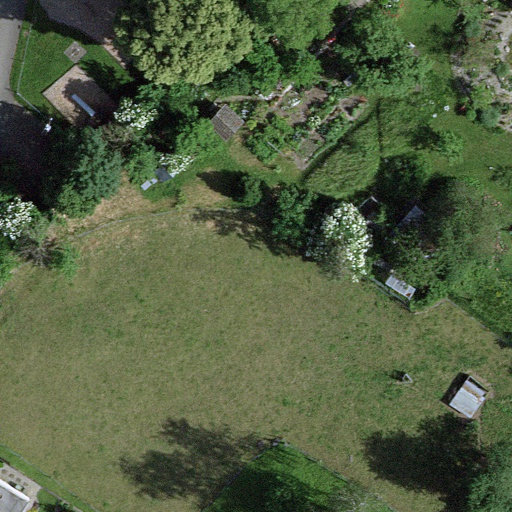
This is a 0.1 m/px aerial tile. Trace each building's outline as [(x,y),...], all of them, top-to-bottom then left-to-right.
[(74,0),(95,29),(134,0),(74,0)] [(258,0),(251,9),(268,24),(284,6),(277,0),(258,0)] [(298,20),(312,33),(321,23),(307,10),(298,20)] [(207,118),(225,135),(243,115),(225,98),(207,118)] [(150,172),(161,182),(184,158),(173,148),(150,172)] [(449,230),(414,197),(381,233),(407,258),(419,246),(427,254),(449,230)] [(469,374),(449,403),(470,418),(490,389),(469,374)] [(0,511),(18,511),(31,494),(0,473),(0,511)]
